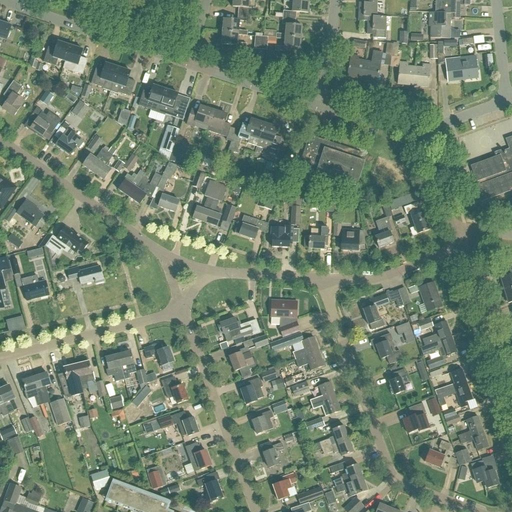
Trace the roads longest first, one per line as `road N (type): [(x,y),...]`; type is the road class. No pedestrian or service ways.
road 1 (residential): [(473,511),(387,469),(331,311),(327,278)]
road 2 (residential): [(215,272),(158,251),(0,139)]
road 3 (residential): [(255,511),(177,311)]
road 4 (residential): [(0,358),(177,311)]
road 5 (unclassified): [(22,7),(186,64)]
road 6 (unclassified): [(503,385),(457,251)]
road 7 (unclassified): [(186,64),(316,105)]
road 8 (residential): [(327,278),(372,280),(457,251)]
